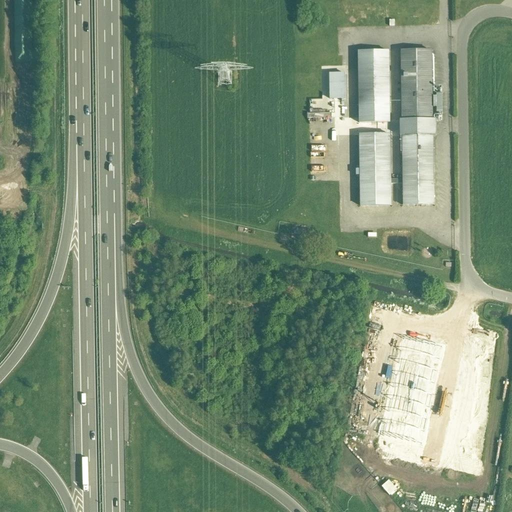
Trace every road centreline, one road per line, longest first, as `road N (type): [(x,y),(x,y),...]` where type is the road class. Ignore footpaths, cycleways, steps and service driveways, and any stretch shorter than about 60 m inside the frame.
road 1 (motorway): [(299,511),(189,438),(138,375),(122,311),(118,208),(107,188)]
road 2 (motorway): [(83,127),(90,511)]
road 3 (residential): [(511,15),(464,5),(466,289),(511,299)]
road 4 (motorway): [(114,511),(107,188)]
road 5 (track): [(466,289),(183,227)]
road 6 (motorway): [(83,127),(73,140),(59,274),(45,313),(0,377)]
road 7 (motorway): [(107,188),(106,0)]
road 8 (motorway): [(83,0),(83,127)]
